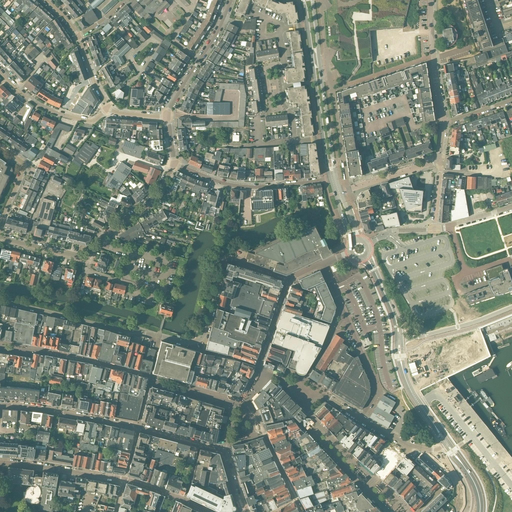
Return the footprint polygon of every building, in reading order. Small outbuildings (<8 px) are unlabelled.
[(29,0),(23,0),(22,1),(24,3),(20,7),(21,8),(29,0)] [(34,0),(29,0),(21,8),(25,12),(35,1),(34,0)] [(65,7),(68,11),(80,1),(79,0),(76,0),(74,3),(72,1),(67,6),(66,6),(65,7)] [(117,2),(115,0),(111,0),(101,10),(104,14),(117,2)] [(166,8),(170,5),(169,5),(164,0),(136,0),(130,6),(146,22),(148,20),(148,21),(151,18),(151,17),(150,16),(155,11),(159,15),(159,14),(159,15),(163,12),(162,11),(166,8)] [(298,23),(296,8),(295,8),(294,1),(286,2),(286,3),(284,4),(274,0),(239,0),(235,12),(236,12),(235,16),(241,18),(242,15),(244,16),(250,1),(258,4),(258,5),(280,14),(286,13),(288,24),(298,23)] [(329,0),(329,2),(332,6),(326,10),(329,48),(330,48),(336,50),(331,61),(339,73),(350,75),(351,73),(353,75),(353,76),(354,77),(371,69),(370,62),(373,62),(370,31),(403,28),(403,27),(412,29),(418,1),(418,0),(329,0)] [(462,0),(471,24),(470,24),(472,28),(471,29),(473,34),(473,33),(473,34),(474,37),(476,42),(478,47),(480,53),(474,56),(475,58),(476,63),(507,52),(508,52),(505,45),(503,38),(492,42),(490,37),(489,38),(487,33),(486,30),(476,0),(462,0)] [(21,16),(23,18),(29,11),(30,13),(33,10),(33,11),(39,4),(35,1),(25,12),(21,16)] [(80,1),(68,11),(71,15),(83,4),(80,1)] [(75,19),(82,12),(79,9),(83,5),(83,4),(71,15),(75,19)] [(208,9),(216,12),(218,7),(210,4),(208,9)] [(32,13),(31,14),(35,17),(37,15),(43,8),(40,5),(32,13)] [(81,16),(82,18),(77,21),(80,26),(96,16),(91,10),(93,8),(90,5),(88,6),(91,10),(81,16)] [(126,5),(122,8),(129,15),(131,14),(130,13),(131,12),(132,13),(132,12),(132,11),(126,5)] [(43,8),(37,15),(35,17),(35,16),(36,17),(33,21),(35,23),(47,11),(43,8)] [(128,21),(131,18),(129,15),(122,8),(119,11),(126,18),(128,21)] [(508,18),(508,17),(510,16),(508,8),(502,10),(505,19),(508,18)] [(206,14),(214,18),(216,12),(208,9),(206,14)] [(50,14),(47,11),(35,23),(34,24),(37,26),(39,24),(38,23),(42,19),(44,20),(50,14)] [(127,23),(129,22),(128,21),(126,18),(119,11),(116,15),(122,22),(125,25),(126,25),(127,26),(128,25),(127,23)] [(54,17),(50,14),(44,20),(38,27),(40,28),(43,26),(44,27),(48,24),(54,17)] [(204,19),(212,23),(214,18),(206,14),(204,19)] [(119,25),(122,28),(125,25),(122,22),(116,15),(112,18),(119,24),(119,25)] [(98,20),(96,16),(80,26),(82,30),(98,20)] [(49,24),(47,27),(50,29),(52,27),(59,22),(56,18),(49,23),(49,24)] [(112,18),(109,21),(115,27),(119,24),(112,18)] [(244,20),(241,30),(250,30),(255,30),(256,18),(244,20)] [(202,23),(209,28),(212,23),(204,19),(202,23)] [(50,32),(52,34),(54,31),(62,26),(59,22),(52,27),(53,29),(50,32)] [(112,27),(108,23),(102,29),(105,33),(112,27)] [(202,23),(198,28),(206,33),(209,28),(202,23)] [(226,29),(235,33),(238,27),(229,23),(226,29)] [(446,28),(443,29),(445,42),(446,46),(446,47),(449,46),(451,46),(453,44),(455,42),(457,40),(457,39),(457,36),(457,34),(457,32),(456,30),(455,28),(454,27),(452,26),(450,25),(448,24),(445,24),(446,24),(446,28)] [(148,33),(152,30),(152,29),(146,25),(142,28),(143,28),(148,33)] [(53,35),(54,37),(57,35),(64,30),(62,26),(54,31),(55,33),(53,35)] [(206,33),(198,28),(195,32),(203,37),(206,33)] [(59,39),(59,38),(67,34),(64,30),(57,35),(58,37),(55,39),(56,41),(57,40),(59,39)] [(231,38),(232,39),(235,40),(237,36),(234,34),(226,30),(223,35),(231,38)] [(290,39),(291,44),(294,67),(285,68),(285,70),(282,70),(284,82),(286,82),(287,83),(305,81),(304,74),(305,74),(299,30),(286,32),(287,36),(288,36),(288,39),(290,39)] [(142,31),(140,34),(145,40),(148,37),(142,31)] [(125,32),(122,35),(126,41),(130,38),(125,32)] [(195,32),(194,35),(192,37),(199,42),(203,37),(195,32)] [(56,41),(59,45),(60,45),(61,43),(69,38),(67,34),(59,38),(59,39),(57,40),(56,41)] [(230,43),(233,44),(235,40),(232,39),(231,38),(223,35),(221,39),(229,42),(230,43)] [(199,42),(192,37),(189,42),(196,47),(199,42)] [(61,44),(63,48),(65,47),(66,49),(73,45),(71,42),(72,42),(69,38),(61,43),(60,45),(61,44)] [(0,46),(0,52),(5,48),(3,46),(8,41),(7,40),(0,46)] [(186,47),(193,52),(196,47),(189,42),(186,47)] [(227,47),(219,42),(216,46),(225,51),(228,52),(231,48),(227,47)] [(9,44),(5,48),(0,52),(0,59),(6,53),(6,52),(5,53),(4,52),(8,48),(9,49),(12,46),(11,45),(9,44)] [(156,52),(163,57),(167,51),(159,46),(156,52)] [(214,50),(222,55),(227,58),(230,53),(228,52),(225,51),(216,46),(214,50)] [(14,49),(13,47),(10,50),(6,53),(0,59),(0,60),(2,63),(9,56),(8,57),(7,56),(14,49)] [(73,49),(70,53),(72,59),(79,57),(76,48),(73,49)] [(11,60),(10,59),(12,57),(17,52),(15,50),(11,55),(9,56),(2,63),(5,67),(12,61),(11,61),(12,60),(12,59),(11,60)] [(183,53),(179,50),(175,55),(186,63),(189,58),(183,53)] [(211,55),(221,61),(221,62),(224,58),(221,56),(213,51),(211,55)] [(58,64),(60,62),(52,52),(50,54),(50,55),(50,54),(58,64)] [(211,55),(208,59),(216,64),(219,65),(221,62),(221,61),(211,55)] [(79,57),(72,59),(74,64),(72,64),(72,63),(69,64),(69,67),(74,65),(81,62),(79,57)] [(97,67),(104,62),(102,58),(103,58),(103,57),(94,60),(97,67)] [(173,60),(174,60),(172,63),(181,69),(185,64),(175,58),(173,60)] [(53,59),(48,63),(53,69),(58,65),(53,59)] [(215,65),(207,60),(205,64),(212,69),(213,70),(217,71),(217,70),(214,68),(214,67),(215,65)] [(9,72),(16,65),(19,62),(18,61),(16,63),(15,64),(14,62),(13,61),(6,68),(9,72)] [(102,72),(103,74),(113,68),(118,65),(119,65),(117,61),(112,64),(110,62),(106,64),(107,65),(101,69),(101,70),(100,70),(102,72)] [(71,70),(71,72),(83,68),(81,62),(74,65),(76,69),(74,70),(74,69),(71,70)] [(181,69),(172,63),(170,66),(169,66),(168,68),(178,74),(181,69)] [(213,70),(212,69),(205,64),(202,68),(211,74),(214,75),(214,74),(212,72),(211,72),(212,69),(213,70),(217,71),(217,70),(217,71),(213,70)] [(418,66),(409,69),(412,76),(418,74),(417,72),(422,70),(421,65),(421,64),(418,65),(418,66)] [(9,72),(13,75),(21,68),(19,66),(18,67),(16,65),(9,72)] [(13,75),(16,79),(27,68),(25,65),(21,70),(20,69),(21,69),(21,68),(13,75)] [(240,71),(240,72),(244,73),(243,69),(231,65),(230,68),(240,71)] [(28,67),(27,68),(16,79),(20,82),(21,82),(22,83),(26,79),(25,78),(32,71),(28,67)] [(77,72),(78,76),(85,73),(83,68),(71,72),(72,74),(75,73),(75,72),(77,72)] [(105,78),(112,75),(111,72),(114,70),(113,68),(103,74),(104,75),(104,76),(105,78)] [(212,75),(214,75),(214,74),(214,75),(211,74),(202,68),(199,72),(208,78),(210,78),(210,77),(212,75)] [(409,69),(405,70),(409,82),(413,80),(412,76),(409,69)] [(405,70),(400,72),(404,84),(409,82),(405,70)] [(174,82),(177,76),(167,71),(166,73),(168,74),(166,77),(174,82)] [(455,72),(445,74),(446,79),(465,75),(464,74),(460,75),(460,73),(458,74),(457,71),(455,72)] [(105,78),(107,81),(108,83),(120,76),(122,75),(121,73),(118,75),(117,72),(112,75),(105,78)] [(208,78),(199,72),(196,77),(204,82),(207,82),(213,82),(213,78),(208,78)] [(400,72),(396,73),(400,85),(404,84),(400,72)] [(80,82),(88,79),(85,73),(78,76),(80,81),(78,81),(78,80),(75,81),(76,83),(80,82)] [(392,74),(391,75),(395,87),(400,85),(396,73),(395,73),(392,74)] [(120,76),(108,83),(109,84),(108,85),(110,87),(111,87),(114,85),(115,87),(121,83),(119,79),(124,77),(123,75),(122,75),(120,76)] [(391,75),(386,76),(390,88),(395,87),(391,75)] [(423,77),(420,78),(421,81),(423,81),(425,87),(425,88),(430,87),(430,84),(429,84),(428,75),(423,76),(423,77)] [(465,75),(446,79),(447,85),(457,83),(456,81),(461,80),(460,77),(465,76),(465,75)] [(475,75),(471,76),(473,81),(476,90),(475,91),(477,96),(481,105),(486,103),(483,96),(478,84),(477,80),(475,75)] [(386,76),(382,78),(386,90),(390,88),(386,76)] [(24,86),(27,88),(35,80),(31,77),(24,86)] [(162,77),(161,79),(165,82),(163,84),(170,89),(173,83),(162,77)] [(196,78),(193,82),(201,87),(202,87),(203,85),(202,85),(203,83),(196,78)] [(382,78),(377,79),(381,91),(386,90),(382,78)] [(377,79),(373,81),(377,93),(381,91),(377,79)] [(500,79),(497,80),(504,96),(508,94),(504,82),(502,83),(500,79)] [(31,91),(38,82),(35,80),(27,88),(31,91)] [(496,88),(495,88),(499,98),(504,96),(497,80),(495,81),(498,87),(496,88)] [(369,82),(368,82),(372,94),(377,93),(373,81),(369,82)] [(31,91),(35,94),(42,85),(38,82),(31,91)] [(201,87),(193,82),(190,86),(198,90),(200,88),(201,88),(201,87)] [(368,82),(364,84),(368,96),(372,94),(368,82)] [(491,82),(488,83),(495,100),(499,98),(495,88),(492,89),(492,88),(493,88),(491,82)] [(480,83),(478,84),(483,96),(486,103),(490,102),(486,92),(484,93),(481,85),(480,83)] [(485,89),(486,92),(490,102),(495,100),(488,83),(486,84),(487,88),(485,89)] [(41,89),(36,96),(42,99),(48,89),(46,87),(47,86),(44,84),(41,89)] [(148,84),(145,88),(149,91),(152,93),(154,89),(155,89),(155,88),(151,86),(148,84)] [(158,86),(156,89),(166,95),(167,94),(168,93),(168,92),(169,90),(159,84),(158,86)] [(364,84),(359,86),(363,97),(368,96),(364,84)] [(314,136),(313,128),(309,98),(308,92),(306,92),(305,85),(287,88),(287,89),(285,89),(287,101),(289,101),(289,102),(292,102),(293,108),(298,107),(298,109),(300,108),(303,130),(301,130),(301,133),(300,133),(301,137),(314,136)] [(78,96),(78,97),(94,108),(98,101),(97,101),(98,99),(90,86),(88,87),(81,98),(78,96)] [(188,91),(196,95),(196,96),(198,97),(200,92),(198,90),(190,86),(190,87),(188,91)] [(359,86),(354,87),(358,99),(363,97),(359,86)] [(345,90),(342,91),(343,97),(344,97),(356,92),(358,99),(354,87),(345,90)] [(4,104),(8,100),(6,97),(10,93),(6,89),(0,94),(0,97),(1,98),(3,100),(1,102),(4,104)] [(42,99),(47,102),(51,95),(53,92),(48,89),(42,99)] [(117,98),(122,99),(123,92),(119,89),(113,92),(116,96),(116,97),(117,98)] [(142,100),(143,90),(131,89),(130,99),(130,105),(141,106),(142,100)] [(461,89),(448,91),(449,97),(464,94),(464,93),(463,91),(462,91),(461,89)] [(151,95),(151,97),(150,105),(151,105),(151,106),(153,106),(153,105),(154,105),(154,106),(156,105),(158,106),(160,104),(162,102),(163,102),(162,101),(165,96),(156,91),(154,94),(156,95),(155,98),(154,97),(155,96),(154,95),(151,95)] [(196,95),(188,91),(186,96),(194,99),(196,96),(196,95)] [(53,105),(58,93),(56,92),(55,96),(56,96),(55,98),(51,95),(47,102),(48,103),(53,105)] [(59,98),(61,94),(58,93),(53,105),(59,108),(62,101),(58,99),(58,97),(59,98)] [(464,95),(450,98),(451,104),(459,102),(461,102),(460,99),(465,98),(464,95)] [(194,99),(186,96),(184,100),(193,105),(194,105),(196,101),(194,100),(194,99)] [(21,103),(14,97),(4,107),(9,112),(9,113),(10,114),(11,113),(21,103)] [(92,110),(94,108),(78,97),(75,101),(78,102),(71,112),(88,116),(90,113),(92,110)] [(193,105),(184,100),(182,105),(190,109),(191,106),(192,106),(193,105)] [(219,103),(220,102),(214,101),(214,103),(206,103),(206,115),(210,115),(210,109),(213,109),(217,109),(220,109),(220,103),(219,103)] [(190,110),(191,109),(190,109),(182,105),(180,110),(188,114),(190,110)] [(463,107),(452,110),(453,115),(462,112),(462,113),(466,112),(465,107),(464,107),(464,106),(463,106),(463,107)] [(30,119),(32,120),(33,120),(37,122),(40,115),(34,112),(30,119)] [(503,112),(499,113),(501,121),(504,121),(506,126),(508,126),(503,112)] [(494,115),(489,116),(492,125),(495,124),(497,130),(499,129),(494,115)] [(16,126),(20,121),(15,116),(11,121),(16,126)] [(489,116),(484,118),(489,130),(489,132),(492,131),(491,129),(493,129),(492,125),(489,116)] [(38,128),(39,125),(45,128),(47,125),(49,120),(43,117),(41,120),(40,119),(36,127),(38,128)] [(178,118),(178,127),(191,127),(205,126),(205,121),(191,121),(191,117),(178,118)] [(403,118),(396,121),(398,127),(405,124),(403,118)] [(484,118),(480,119),(482,127),(485,126),(486,131),(489,130),(484,118)] [(55,123),(49,120),(47,125),(53,128),(55,123)] [(395,121),(388,123),(390,130),(397,128),(395,121)] [(475,121),(470,123),(473,130),(475,130),(477,135),(479,134),(475,121)] [(156,123),(149,122),(148,131),(149,130),(156,130),(156,123)] [(6,132),(10,126),(8,125),(7,126),(5,130),(3,128),(0,132),(0,136),(2,138),(6,132)] [(453,128),(453,129),(452,129),(452,132),(461,133),(467,134),(464,125),(460,126),(460,125),(458,126),(459,127),(457,127),(453,128)] [(7,141),(11,134),(9,133),(12,129),(12,128),(10,126),(6,132),(2,138),(7,141)] [(147,133),(147,136),(150,136),(151,136),(151,135),(153,135),(161,134),(161,129),(160,126),(157,127),(157,129),(156,130),(149,130),(149,132),(153,132),(153,133),(150,133),(147,133)] [(184,128),(177,129),(177,135),(190,133),(195,132),(195,130),(205,130),(214,130),(214,127),(211,127),(208,127),(205,127),(205,126),(191,127),(191,130),(189,130),(185,131),(184,128)] [(388,127),(379,130),(380,133),(382,138),(391,135),(388,127)] [(83,135),(86,136),(88,131),(79,129),(78,130),(75,129),(74,135),(83,137),(83,135)] [(417,130),(410,132),(411,136),(415,134),(417,141),(420,140),(417,130)] [(19,133),(17,132),(16,132),(14,136),(12,135),(8,141),(12,144),(19,133)] [(452,132),(451,139),(466,141),(466,138),(460,138),(461,133),(452,132)] [(21,134),(19,133),(12,144),(15,147),(20,140),(18,139),(21,135),(21,134)] [(15,147),(20,149),(30,135),(27,133),(24,138),(22,141),(20,140),(15,147)] [(36,139),(30,135),(20,149),(24,152),(28,146),(26,144),(29,141),(30,139),(32,140),(31,142),(33,144),(36,139)] [(107,143),(115,145),(117,140),(109,137),(107,143)] [(144,147),(124,140),(121,148),(124,154),(140,159),(144,147)] [(427,143),(421,145),(424,154),(433,151),(429,140),(426,141),(427,143)] [(90,146),(85,143),(79,151),(90,159),(96,150),(98,147),(92,144),(90,146)] [(311,176),(319,175),(315,143),(308,144),(309,165),(311,176)] [(483,147),(484,152),(496,148),(495,143),(483,147)] [(65,152),(74,156),(77,148),(68,144),(65,152)] [(302,144),(300,144),(300,165),(302,165),(303,165),(304,177),(304,178),(310,177),(309,167),(308,156),(307,144),(302,144)] [(421,145),(413,147),(416,157),(424,154),(421,145)] [(273,147),(274,158),(274,162),(274,169),(274,170),(274,180),(278,180),(282,180),(283,180),(283,170),(282,170),(281,168),(281,165),(280,166),(280,165),(282,165),(282,161),(278,161),(278,155),(281,155),(281,146),(273,147)] [(359,152),(359,150),(358,146),(346,147),(346,151),(347,158),(348,162),(350,176),(362,174),(359,155),(360,155),(359,152)] [(464,150),(464,149),(460,148),(460,147),(459,147),(455,147),(451,146),(449,155),(459,154),(465,152),(465,150),(464,150)] [(34,157),(39,153),(34,147),(29,152),(34,157)] [(55,158),(58,159),(66,163),(68,158),(56,152),(50,149),(45,147),(43,150),(36,157),(52,165),(55,160),(54,159),(55,158)] [(265,148),(265,161),(265,162),(270,162),(270,166),(270,167),(271,168),(271,170),(274,170),(274,169),(274,162),(274,158),(273,147),(265,148)] [(408,149),(405,150),(408,159),(416,157),(413,147),(411,148),(411,147),(408,148),(408,149)] [(234,149),(233,154),(235,154),(234,158),(238,159),(239,155),(239,152),(242,148),(239,148),(234,149)] [(246,154),(246,158),(251,158),(251,160),(254,160),(255,148),(252,148),(247,148),(246,154)] [(265,161),(265,148),(255,148),(254,160),(254,161),(265,161)] [(400,152),(397,153),(399,158),(400,162),(408,159),(405,150),(404,148),(399,149),(400,152)] [(75,157),(86,164),(90,159),(79,151),(75,157)] [(213,154),(206,152),(201,169),(211,172),(215,159),(219,161),(220,159),(219,159),(221,153),(217,151),(214,157),(213,156),(213,154)] [(163,157),(148,152),(145,161),(160,166),(163,157)] [(387,152),(380,155),(381,156),(380,156),(384,167),(391,165),(390,161),(388,156),(388,155),(387,152)] [(188,163),(193,165),(199,154),(197,153),(195,156),(196,156),(196,157),(191,155),(188,163)] [(199,168),(202,160),(198,159),(199,157),(200,158),(201,155),(199,154),(193,165),(199,168)] [(380,156),(374,158),(378,170),(384,167),(380,156)] [(219,164),(217,174),(222,175),(227,157),(225,157),(225,159),(223,158),(222,165),(219,164)] [(374,158),(365,161),(367,167),(369,166),(371,172),(378,170),(374,158)] [(450,158),(447,158),(447,169),(460,170),(460,163),(459,163),(459,158),(453,158),(450,158)] [(0,197),(0,198),(2,195),(0,194),(2,191),(3,192),(5,189),(3,188),(5,185),(6,186),(7,183),(6,182),(7,179),(9,179),(13,171),(12,167),(5,163),(4,163),(1,162),(2,161),(0,159),(0,197)] [(38,167),(37,168),(41,170),(41,169),(47,172),(48,168),(52,170),(54,167),(51,166),(40,161),(38,167)] [(116,169),(117,170),(112,176),(122,183),(126,177),(127,177),(121,173),(126,165),(121,162),(116,169)] [(148,170),(149,171),(146,178),(144,177),(143,180),(145,181),(152,184),(153,180),(155,181),(159,171),(150,167),(150,168),(149,167),(149,166),(134,162),(131,168),(147,173),(148,170)] [(127,177),(131,169),(126,165),(121,173),(127,177)] [(231,170),(229,177),(236,178),(238,167),(234,166),(233,170),(231,170)] [(236,178),(236,179),(244,180),(245,170),(245,168),(238,167),(236,178)] [(37,168),(35,173),(47,179),(48,178),(43,176),(43,174),(44,172),(41,170),(37,168)] [(264,168),(254,169),(255,180),(264,180),(264,171),(264,170),(264,168)] [(254,171),(245,170),(244,180),(245,180),(253,180),(254,171)] [(183,174),(177,171),(171,182),(170,182),(166,189),(170,191),(173,184),(173,186),(177,187),(178,184),(183,174)] [(35,173),(33,177),(41,181),(46,183),(47,179),(35,173)] [(184,189),(185,186),(189,177),(183,174),(178,184),(179,182),(183,184),(182,185),(184,186),(183,189),(184,189)] [(444,174),(443,179),(452,180),(451,188),(456,189),(457,189),(465,189),(466,177),(444,174)] [(53,176),(51,182),(60,185),(62,180),(53,176)] [(106,186),(112,189),(113,187),(117,190),(122,183),(112,176),(108,183),(106,186)] [(189,177),(185,186),(184,189),(185,190),(186,187),(187,188),(188,187),(192,188),(196,180),(190,177),(189,177)] [(409,177),(388,184),(391,193),(401,194),(407,211),(421,213),(423,191),(413,190),(409,177)] [(468,177),(467,189),(484,189),(492,188),(492,186),(492,179),(492,178),(487,178),(487,177),(480,177),(468,177)] [(32,178),(30,183),(43,188),(45,183),(42,182),(40,185),(39,184),(40,181),(32,178)] [(443,179),(442,187),(451,188),(452,180),(443,179)] [(192,188),(191,191),(195,192),(198,193),(199,192),(202,182),(200,181),(196,180),(192,188)] [(202,182),(199,192),(200,192),(201,192),(202,192),(206,193),(209,184),(202,182)] [(390,198),(393,207),(395,206),(394,200),(392,195),(391,193),(388,184),(388,182),(381,184),(381,185),(380,187),(380,189),(383,189),(385,197),(389,196),(390,197),(390,198)] [(30,183),(28,187),(41,193),(43,189),(42,189),(43,188),(30,183)] [(150,190),(143,185),(141,183),(138,187),(139,188),(139,189),(146,195),(148,193),(147,192),(150,190)] [(144,198),(146,195),(139,189),(139,188),(138,187),(137,186),(133,189),(141,199),(143,197),(144,198)] [(359,199),(357,199),(359,211),(372,207),(375,206),(375,204),(374,204),(372,198),(374,197),(370,188),(361,192),(362,194),(361,194),(360,194),(360,195),(359,195),(359,196),(359,197),(359,198),(360,198),(359,199)] [(28,189),(26,194),(37,199),(39,196),(36,195),(36,196),(35,195),(36,193),(28,189)] [(133,189),(131,190),(134,193),(132,196),(136,203),(136,202),(137,203),(139,202),(139,201),(141,199),(133,189)] [(231,189),(230,198),(236,199),(236,203),(239,203),(240,199),(241,190),(231,189)] [(255,198),(250,198),(251,209),(273,208),(272,189),(255,190),(254,196),(255,196),(255,198)] [(442,193),(441,199),(451,200),(452,197),(455,197),(457,189),(456,189),(455,193),(452,192),(452,194),(442,193)] [(453,210),(450,211),(451,216),(452,221),(469,216),(465,195),(465,189),(457,189),(455,197),(454,201),(453,206),(454,206),(453,210)] [(214,214),(218,215),(219,209),(221,201),(223,193),(221,193),(220,192),(220,191),(217,191),(214,191),(210,190),(206,202),(203,201),(199,213),(214,217),(214,214)] [(111,197),(109,200),(109,201),(112,202),(119,205),(120,203),(122,204),(129,207),(129,206),(130,206),(132,205),(131,203),(130,203),(131,202),(126,200),(127,197),(122,195),(119,193),(116,199),(111,197)] [(26,194),(24,199),(32,202),(33,200),(34,200),(34,201),(36,202),(37,199),(26,194)] [(441,199),(440,204),(451,205),(451,201),(454,201),(455,197),(452,197),(451,200),(441,199)] [(33,225),(30,234),(33,235),(41,237),(41,235),(46,236),(49,226),(56,202),(43,198),(38,218),(41,218),(40,221),(37,221),(37,223),(33,222),(33,225)] [(24,199),(22,203),(30,207),(32,202),(24,199)] [(108,203),(101,200),(100,202),(115,209),(118,205),(119,205),(112,202),(109,201),(108,204),(107,204),(108,203)] [(440,204),(440,210),(449,211),(450,211),(451,205),(453,206),(454,201),(451,201),(451,205),(440,204)] [(106,206),(107,207),(105,210),(113,214),(115,209),(100,202),(99,205),(105,208),(106,206)] [(28,212),(32,214),(34,209),(32,208),(30,207),(22,203),(21,203),(19,208),(28,212)] [(301,206),(297,207),(297,204),(290,205),(291,208),(291,212),(295,212),(296,211),(296,210),(302,210),(301,206)] [(440,210),(439,216),(449,217),(449,216),(451,216),(450,211),(453,210),(454,206),(453,206),(451,205),(450,211),(449,211),(440,210)] [(372,207),(359,211),(361,216),(372,213),(374,213),(372,207)] [(99,214),(100,214),(109,218),(109,216),(112,217),(113,214),(105,210),(103,209),(101,212),(100,212),(99,214)] [(165,215),(162,210),(158,212),(163,222),(165,221),(165,220),(167,218),(170,216),(172,214),(169,212),(165,215)] [(158,212),(153,215),(159,225),(161,223),(160,222),(163,221),(163,222),(158,212)] [(397,212),(381,215),(386,227),(400,225),(400,224),(397,212)] [(372,213),(361,216),(362,222),(371,219),(370,216),(373,215),(372,213)] [(105,221),(107,222),(109,218),(100,214),(97,220),(104,223),(105,221)] [(159,225),(153,215),(149,217),(155,227),(157,226),(156,225),(158,224),(159,225)] [(149,217),(145,220),(150,230),(152,228),(152,227),(154,226),(155,227),(149,217)] [(3,228),(9,229),(12,218),(10,218),(10,219),(7,218),(3,228)] [(9,229),(15,231),(17,221),(14,220),(14,219),(12,218),(9,229)] [(97,228),(98,227),(100,228),(101,227),(101,228),(102,227),(103,226),(103,225),(102,224),(103,224),(94,219),(92,224),(95,225),(94,227),(97,228)] [(15,231),(20,232),(23,221),(20,220),(20,221),(17,221),(15,231)] [(146,232),(150,230),(145,220),(140,222),(146,232)] [(25,233),(28,223),(25,222),(25,221),(23,221),(20,232),(25,233)] [(377,224),(364,227),(365,233),(366,233),(367,232),(368,232),(369,232),(370,232),(371,231),(372,231),(374,230),(376,230),(377,232),(379,231),(384,230),(384,228),(384,227),(383,225),(382,222),(377,224)] [(49,226),(46,236),(51,237),(55,223),(53,223),(52,227),(49,226)] [(55,223),(51,237),(56,239),(60,225),(60,224),(55,223)] [(144,233),(145,233),(139,223),(135,226),(140,235),(141,237),(143,235),(142,233),(143,232),(144,233)] [(70,227),(66,241),(71,242),(74,230),(75,225),(70,224),(69,227),(70,227)] [(247,262),(286,275),(321,257),(322,259),(332,254),(329,249),(328,250),(326,244),(323,238),(322,238),(316,225),(311,228),(309,224),(306,226),(305,224),(252,251),(249,252),(247,252),(245,258),(248,259),(247,262)] [(60,225),(56,239),(61,240),(66,241),(70,227),(69,227),(64,226),(62,225),(61,225),(60,225)] [(140,235),(135,226),(130,228),(138,241),(140,239),(137,236),(139,235),(140,236),(140,235)] [(135,242),(138,241),(130,228),(126,231),(132,240),(135,242)] [(127,240),(128,241),(130,240),(131,241),(131,240),(132,241),(132,240),(126,231),(119,235),(122,239),(126,241),(127,240)] [(79,233),(76,243),(81,245),(84,234),(81,233),(81,234),(79,233)] [(84,234),(81,245),(86,246),(92,236),(84,234)] [(0,254),(0,258),(9,260),(11,251),(10,250),(10,249),(8,249),(7,250),(1,248),(0,254)] [(6,270),(10,271),(13,261),(18,262),(20,253),(11,251),(9,260),(6,270)] [(100,255),(98,262),(106,265),(108,260),(105,258),(106,257),(107,255),(101,253),(100,255)] [(16,274),(19,274),(21,266),(22,262),(26,263),(27,263),(29,256),(21,254),(19,261),(18,265),(16,274)] [(25,267),(27,267),(28,264),(31,265),(32,265),(34,257),(29,256),(27,263),(26,263),(25,267)] [(34,269),(37,270),(40,259),(34,257),(32,265),(31,265),(30,268),(30,269),(34,270),(34,269)] [(43,260),(41,270),(46,271),(45,274),(50,275),(49,279),(52,280),(53,276),(60,278),(62,268),(59,267),(59,266),(57,265),(56,266),(55,266),(55,267),(52,266),(53,262),(45,260),(43,260)] [(107,269),(108,267),(106,265),(98,262),(95,268),(103,272),(105,268),(107,269)] [(224,274),(223,277),(224,278),(229,279),(235,281),(237,275),(254,281),(254,280),(265,283),(264,285),(265,286),(269,287),(280,290),(280,291),(283,281),(280,280),(273,278),(239,267),(236,266),(235,266),(227,263),(227,265),(225,272),(224,274)] [(469,305),(511,290),(511,278),(511,279),(509,273),(505,274),(502,264),(485,270),(491,285),(465,294),(469,305)] [(72,281),(75,270),(71,269),(71,270),(66,268),(64,276),(62,275),(61,278),(63,279),(68,280),(67,283),(71,284),(72,281)] [(324,281),(319,270),(298,280),(302,288),(306,289),(318,293),(316,298),(319,299),(313,317),(330,323),(336,307),(325,282),(324,282),(324,281)] [(32,274),(29,284),(35,286),(37,276),(37,275),(32,274)] [(87,277),(85,284),(84,287),(91,288),(93,278),(87,277)] [(222,289),(220,294),(233,299),(231,305),(271,319),(276,302),(276,301),(262,296),(265,286),(264,285),(260,284),(253,282),(252,287),(240,283),(235,281),(229,279),(224,278),(223,283),(221,288),(222,289)] [(93,289),(99,290),(102,280),(95,279),(93,289)] [(104,290),(106,291),(107,289),(108,290),(107,293),(106,293),(105,297),(110,298),(111,294),(110,294),(113,284),(111,283),(111,282),(107,281),(106,284),(105,287),(104,290)] [(126,286),(120,285),(117,296),(119,297),(120,293),(124,294),(126,286)] [(265,286),(262,296),(276,301),(278,296),(268,292),(269,287),(265,286)] [(269,287),(268,292),(278,296),(280,290),(269,287)] [(291,287),(289,291),(301,295),(303,291),(292,287),(291,287)] [(308,297),(304,296),(301,295),(289,291),(289,292),(287,298),(306,305),(308,298),(308,297)] [(218,305),(230,309),(231,305),(233,299),(220,294),(218,305)] [(285,303),(307,311),(307,310),(310,311),(310,310),(311,307),(306,305),(287,298),(285,303)] [(308,318),(309,318),(311,318),(313,312),(310,311),(307,310),(307,311),(285,303),(283,310),(303,317),(308,318)] [(159,313),(165,314),(167,306),(162,304),(161,305),(160,308),(160,309),(159,313)] [(233,314),(251,320),(268,326),(271,319),(231,305),(230,309),(234,310),(233,314)] [(17,309),(6,306),(4,317),(3,321),(0,335),(0,339),(12,342),(17,309)] [(29,324),(22,323),(22,322),(24,310),(17,309),(12,342),(12,341),(25,344),(28,326),(29,324)] [(264,338),(266,332),(249,326),(251,320),(233,314),(217,309),(212,326),(228,332),(226,337),(238,341),(239,341),(243,342),(246,343),(260,348),(262,342),(264,338)] [(29,324),(32,312),(24,310),(22,322),(22,323),(29,324)] [(273,338),(271,343),(291,350),(293,351),(291,357),(290,357),(287,367),(294,370),(295,370),(295,371),(296,372),(296,373),(297,373),(298,374),(300,374),(301,375),(302,375),(303,375),(304,374),(305,373),(308,368),(320,348),(329,324),(311,318),(309,318),(308,318),(303,317),(283,310),(279,320),(276,327),(278,328),(277,331),(275,330),(273,338)] [(25,344),(31,345),(35,326),(35,325),(37,325),(39,314),(37,313),(32,312),(29,324),(28,326),(25,344)] [(41,324),(43,315),(39,314),(37,325),(35,325),(35,326),(31,345),(36,346),(39,334),(40,330),(41,324)] [(39,334),(36,346),(41,347),(42,341),(43,335),(44,330),(45,323),(47,316),(43,315),(42,319),(41,324),(40,327),(40,330),(39,334)] [(42,341),(41,347),(53,349),(56,332),(57,329),(58,330),(59,326),(54,325),(55,322),(55,318),(47,316),(45,323),(44,330),(43,335),(42,341)] [(55,322),(54,325),(59,326),(62,327),(64,320),(55,318),(55,322)] [(266,332),(268,326),(251,320),(249,326),(266,332)] [(75,323),(69,321),(67,328),(73,329),(74,329),(76,323),(75,323)] [(77,354),(81,355),(88,326),(76,323),(74,329),(73,329),(68,352),(77,354)] [(62,328),(62,327),(59,326),(58,330),(57,329),(53,349),(58,350),(62,329),(62,328)] [(81,355),(85,356),(93,327),(92,327),(91,327),(88,326),(81,355)] [(241,349),(241,348),(258,353),(260,348),(246,343),(243,342),(239,341),(238,341),(226,337),(228,332),(212,326),(208,340),(229,346),(230,347),(235,348),(236,346),(239,347),(238,348),(241,349)] [(90,357),(97,328),(93,327),(85,356),(86,356),(90,357)] [(62,329),(58,350),(68,352),(73,329),(67,328),(67,330),(62,329)] [(90,357),(96,359),(102,339),(105,330),(98,329),(98,328),(97,328),(90,357)] [(105,330),(102,339),(107,340),(108,340),(116,342),(118,334),(110,331),(105,330)] [(455,340),(445,343),(454,366),(485,354),(482,346),(475,336),(474,336),(472,333),(464,336),(463,334),(454,338),(455,340)] [(124,335),(118,334),(116,342),(115,345),(121,346),(124,335)] [(344,339),(335,334),(315,367),(313,370),(313,369),(308,377),(317,382),(342,343),(344,339)] [(127,348),(130,337),(124,335),(121,346),(127,348)] [(102,340),(96,359),(98,359),(104,361),(110,362),(111,363),(115,345),(116,342),(108,340),(108,342),(106,341),(102,340)] [(227,355),(229,346),(208,340),(206,349),(227,355)] [(131,341),(124,366),(133,368),(140,345),(136,343),(131,341)] [(158,375),(185,382),(190,365),(193,356),(194,356),(195,351),(172,344),(172,345),(170,345),(170,343),(161,341),(152,373),(158,375)] [(271,343),(264,361),(276,365),(277,363),(278,361),(282,363),(281,364),(285,365),(291,350),(271,343)] [(342,343),(317,382),(324,387),(331,392),(338,381),(348,365),(349,365),(353,358),(350,355),(351,354),(348,352),(349,350),(347,346),(342,343)] [(126,353),(127,348),(121,346),(115,345),(111,363),(123,366),(126,353)] [(133,368),(139,370),(146,347),(140,345),(133,368)] [(153,349),(146,347),(139,370),(150,373),(156,350),(153,349)] [(241,348),(241,349),(240,353),(256,358),(258,353),(241,348)] [(238,352),(239,350),(234,349),(232,356),(239,358),(254,363),(256,358),(240,353),(238,352)] [(291,357),(293,351),(291,350),(285,365),(281,364),(282,363),(278,361),(277,363),(286,367),(287,367),(290,357),(291,357)] [(200,352),(195,351),(194,356),(193,356),(190,365),(185,382),(190,383),(191,384),(196,365),(197,364),(200,352)] [(0,373),(1,374),(1,373),(4,373),(6,367),(7,367),(9,354),(0,352),(0,373)] [(29,377),(29,379),(34,380),(34,377),(39,354),(33,353),(32,358),(29,377)] [(17,355),(9,354),(7,367),(6,367),(4,373),(13,374),(17,355)] [(45,355),(39,354),(34,377),(34,380),(40,381),(41,374),(45,355)] [(214,356),(207,354),(205,361),(206,361),(205,367),(206,367),(204,373),(209,374),(211,369),(213,364),(212,364),(215,356),(214,356)] [(24,357),(17,355),(13,374),(20,375),(24,357)] [(52,357),(45,355),(41,374),(46,374),(46,375),(50,375),(51,373),(50,373),(51,365),(52,357)] [(222,357),(221,357),(215,356),(212,364),(213,364),(211,369),(215,370),(217,370),(220,364),(222,357)] [(342,375),(343,375),(332,392),(361,410),(368,397),(370,392),(369,387),(369,383),(357,356),(353,358),(349,365),(348,365),(342,375)] [(32,358),(24,357),(20,375),(29,377),(32,358)] [(60,358),(52,357),(51,365),(58,366),(58,365),(60,358)] [(58,367),(51,365),(50,373),(51,373),(53,374),(54,371),(64,373),(66,359),(61,358),(59,366),(58,365),(58,366),(58,367)] [(65,383),(73,385),(77,361),(69,360),(65,383)] [(74,385),(80,386),(81,382),(85,363),(77,361),(73,385),(74,385)] [(275,368),(276,365),(264,361),(263,365),(273,370),(275,368)] [(487,361),(474,371),(477,374),(490,365),(487,361)] [(277,363),(276,365),(275,368),(283,372),(286,367),(277,363)] [(80,386),(80,388),(88,389),(93,390),(94,388),(96,389),(97,383),(98,384),(102,367),(92,364),(90,374),(87,384),(84,383),(81,382),(80,386)] [(191,384),(195,385),(196,385),(201,366),(201,365),(197,364),(196,365),(191,384)] [(216,390),(216,391),(217,391),(222,374),(224,366),(220,364),(217,370),(214,380),(211,389),(216,390)] [(196,385),(206,388),(210,374),(209,374),(204,373),(206,367),(205,367),(201,366),(196,385)] [(222,374),(217,391),(223,392),(225,385),(227,378),(229,374),(231,371),(230,371),(230,368),(229,367),(224,366),(222,374)] [(248,368),(241,366),(239,372),(236,371),(232,379),(228,394),(232,395),(232,394),(239,396),(240,393),(241,394),(248,378),(249,378),(245,376),(248,368)] [(110,368),(102,367),(98,384),(97,383),(96,389),(95,393),(102,394),(103,391),(107,392),(108,392),(113,393),(113,392),(111,392),(113,383),(106,381),(110,368)] [(249,378),(253,369),(248,367),(248,368),(245,376),(249,378)] [(115,382),(117,383),(116,387),(120,387),(123,372),(111,369),(107,381),(115,382)] [(206,388),(211,389),(214,380),(217,370),(215,370),(211,369),(209,374),(210,374),(206,388)] [(232,369),(231,371),(227,378),(223,392),(228,394),(232,379),(236,371),(237,370),(232,369)] [(123,372),(120,387),(118,398),(126,400),(128,394),(133,395),(138,397),(139,393),(143,377),(133,374),(130,385),(128,394),(123,393),(128,373),(127,373),(123,372)] [(0,373),(0,398),(4,399),(7,400),(7,399),(14,400),(14,399),(24,401),(27,401),(35,402),(37,402),(39,391),(39,390),(30,389),(30,388),(17,387),(7,386),(7,387),(4,386),(5,373),(4,373),(1,373),(1,374),(0,373)] [(133,374),(128,373),(123,393),(128,394),(130,385),(133,374)] [(50,377),(49,383),(62,385),(63,379),(50,377)] [(146,378),(143,377),(139,393),(144,394),(145,390),(147,379),(146,378)] [(263,389),(266,392),(267,393),(268,393),(269,393),(273,396),(274,396),(281,388),(277,385),(276,385),(270,381),(263,389)] [(120,387),(116,387),(117,383),(115,382),(113,392),(113,393),(108,416),(114,417),(116,404),(118,398),(120,387)] [(39,391),(37,402),(38,402),(38,403),(45,404),(46,404),(48,392),(49,392),(49,387),(46,387),(45,392),(39,391)] [(147,400),(152,401),(156,388),(151,387),(150,387),(148,394),(147,400)] [(163,390),(156,388),(152,401),(147,400),(146,403),(151,404),(158,406),(159,406),(163,390)] [(274,398),(273,397),(274,396),(273,396),(269,393),(268,393),(267,393),(266,392),(263,389),(253,400),(258,409),(275,401),(274,398)] [(275,401),(258,409),(264,423),(294,417),(299,421),(301,419),(305,416),(307,414),(282,389),(274,398),(275,401)] [(46,404),(51,405),(53,406),(58,406),(59,401),(59,398),(60,394),(61,391),(56,390),(56,394),(49,392),(48,392),(46,404)] [(163,390),(159,406),(161,407),(162,403),(167,405),(169,405),(170,402),(173,393),(163,390)] [(101,397),(98,414),(103,415),(108,392),(107,392),(106,397),(105,397),(105,398),(103,397),(104,396),(102,395),(101,397)] [(108,392),(103,415),(108,416),(113,393),(108,392)] [(60,407),(71,409),(72,401),(73,398),(73,395),(74,393),(70,393),(70,394),(63,393),(62,399),(60,407)] [(77,399),(76,410),(89,412),(91,402),(91,399),(92,399),(87,398),(87,394),(84,393),(83,397),(78,396),(77,399)] [(173,393),(170,402),(169,405),(172,406),(171,410),(175,411),(180,395),(173,393)] [(126,400),(118,398),(116,404),(114,417),(128,419),(133,395),(128,394),(126,400)] [(138,397),(133,395),(128,419),(137,421),(143,398),(138,397)] [(188,397),(180,395),(175,411),(181,413),(183,413),(188,397)] [(394,416),(389,413),(396,402),(383,395),(370,417),(388,428),(394,416)] [(183,413),(183,415),(185,415),(184,419),(190,421),(191,416),(193,417),(198,400),(188,397),(183,413)] [(202,402),(198,400),(193,417),(191,416),(190,421),(196,423),(202,402)] [(196,423),(196,424),(203,426),(204,426),(205,426),(207,419),(210,411),(212,404),(207,403),(203,402),(202,402),(200,410),(197,419),(197,421),(196,423)] [(330,411),(331,411),(334,407),(327,403),(315,414),(321,420),(330,411)] [(212,404),(210,411),(215,412),(214,413),(222,415),(224,408),(212,404)] [(146,423),(151,424),(156,407),(151,406),(150,409),(149,414),(148,416),(146,423)] [(162,428),(163,428),(168,410),(164,409),(156,407),(151,424),(162,428)] [(337,410),(334,407),(331,411),(330,411),(321,420),(326,426),(330,422),(336,416),(340,412),(337,410)] [(17,410),(2,409),(2,421),(9,421),(16,422),(17,410)] [(168,410),(163,428),(168,430),(173,412),(168,410)] [(20,411),(19,422),(26,423),(26,426),(30,426),(30,424),(31,424),(31,422),(32,412),(20,411)] [(210,411),(207,419),(221,422),(222,415),(214,413),(215,412),(210,411)] [(33,412),(32,412),(31,422),(36,422),(36,421),(40,422),(42,413),(33,412)] [(173,412),(168,430),(174,431),(179,414),(173,412)] [(350,430),(356,423),(340,412),(336,416),(341,421),(340,422),(343,425),(346,428),(347,427),(350,430)] [(37,430),(37,431),(37,435),(36,440),(43,442),(45,430),(42,430),(43,425),(45,425),(47,414),(42,413),(40,422),(40,425),(38,425),(37,429),(38,429),(37,430)] [(51,423),(53,415),(47,414),(45,425),(43,425),(42,430),(45,430),(43,442),(48,442),(50,432),(50,427),(51,427),(51,423)] [(174,431),(175,431),(180,433),(184,419),(185,415),(179,414),(174,431)] [(306,418),(305,416),(301,419),(303,421),(303,422),(303,423),(303,424),(303,425),(304,426),(306,424),(305,424),(305,423),(305,422),(306,421),(306,420),(307,420),(308,420),(309,420),(310,421),(311,419),(310,418),(309,418),(308,418),(306,418)] [(330,422),(326,426),(331,431),(335,427),(340,422),(341,421),(336,416),(330,422)] [(59,418),(57,426),(59,427),(59,428),(66,429),(70,430),(70,431),(73,431),(74,431),(74,430),(76,420),(59,417),(59,418)] [(72,437),(74,438),(75,433),(82,434),(82,436),(81,436),(80,439),(83,440),(83,438),(87,421),(76,419),(76,420),(74,430),(74,431),(74,433),(72,437)] [(184,419),(180,433),(186,435),(190,421),(184,419)] [(219,429),(221,422),(207,419),(205,426),(219,429)] [(266,430),(280,427),(286,426),(296,423),(293,419),(265,425),(266,430)] [(90,422),(87,421),(83,438),(83,440),(80,439),(79,448),(97,452),(98,446),(94,445),(93,445),(88,444),(89,440),(90,440),(93,423),(90,422)] [(186,435),(192,437),(195,429),(196,424),(196,423),(190,421),(186,435)] [(335,427),(331,431),(334,435),(342,427),(343,425),(340,422),(335,427)] [(96,433),(98,423),(93,423),(90,440),(89,440),(88,444),(93,445),(94,445),(95,439),(96,433)] [(301,426),(299,427),(296,423),(286,426),(287,429),(289,431),(289,432),(287,433),(288,436),(293,435),(295,438),(304,433),(302,431),(304,429),(301,426)] [(363,431),(365,429),(356,423),(350,430),(348,432),(347,433),(346,434),(355,441),(359,436),(362,433),(363,431)] [(108,440),(115,442),(116,440),(116,438),(116,437),(118,428),(111,426),(109,436),(109,438),(108,440)] [(219,429),(205,426),(203,426),(201,431),(199,438),(208,441),(208,442),(211,442),(216,443),(219,429)] [(280,427),(266,430),(267,435),(269,439),(284,433),(289,431),(287,429),(282,430),(280,427)] [(342,427),(334,435),(337,438),(344,430),(347,433),(348,432),(346,429),(345,430),(342,427)] [(108,440),(106,447),(111,448),(117,450),(118,446),(120,437),(125,438),(123,448),(130,450),(133,438),(132,438),(133,431),(131,431),(120,428),(118,428),(116,437),(116,438),(116,440),(115,442),(108,440)] [(195,429),(192,437),(199,439),(199,438),(201,431),(195,429)] [(363,431),(359,436),(355,441),(359,444),(370,431),(365,429),(363,431)] [(340,441),(346,434),(347,433),(344,430),(337,438),(340,441)] [(269,439),(271,443),(286,437),(286,438),(288,437),(288,436),(287,433),(289,432),(289,431),(284,433),(269,439)] [(293,435),(288,436),(288,437),(290,440),(289,441),(290,442),(290,444),(294,443),(301,440),(305,438),(309,435),(308,434),(306,431),(304,433),(295,438),(293,435)] [(370,431),(359,444),(364,448),(375,434),(370,431)] [(147,454),(149,448),(144,447),(145,441),(147,434),(140,432),(138,437),(136,445),(135,450),(134,450),(134,451),(147,454)] [(149,448),(152,436),(147,434),(145,441),(144,447),(149,448)] [(345,446),(348,449),(355,441),(346,434),(340,441),(345,446)] [(375,434),(364,448),(368,451),(371,448),(380,437),(377,435),(375,434)] [(313,439),(310,436),(309,435),(305,438),(301,440),(302,442),(299,443),(300,446),(301,445),(309,442),(313,439)] [(152,436),(149,448),(147,454),(152,455),(151,457),(154,458),(160,438),(152,436)] [(263,437),(256,439),(249,441),(243,443),(244,443),(231,445),(232,452),(233,452),(233,455),(232,455),(233,458),(234,460),(233,460),(234,463),(235,463),(235,466),(236,468),(237,471),(236,471),(238,476),(246,474),(246,472),(253,468),(252,463),(259,460),(259,459),(263,458),(271,455),(268,447),(263,437)] [(286,437),(271,443),(273,448),(287,441),(289,441),(290,440),(288,437),(286,438),(286,437)] [(380,437),(371,448),(375,452),(386,441),(386,440),(380,437)] [(177,442),(160,438),(154,458),(158,459),(155,468),(160,470),(160,469),(161,469),(162,468),(163,468),(163,467),(164,467),(165,466),(165,465),(165,464),(165,463),(171,465),(173,456),(177,442)] [(309,442),(301,445),(303,449),(312,445),(315,442),(313,439),(309,442)] [(290,444),(275,451),(279,460),(297,452),(296,448),(293,449),(292,446),(295,445),(296,448),(300,446),(299,443),(302,442),(301,440),(294,443),(290,444)] [(21,448),(21,445),(20,445),(20,444),(18,444),(18,445),(17,445),(17,444),(5,443),(5,441),(3,441),(3,443),(0,442),(0,455),(17,457),(17,456),(20,456),(20,452),(19,451),(20,448),(21,448)] [(273,448),(275,452),(275,451),(290,444),(289,441),(287,441),(273,448)] [(352,453),(360,461),(368,451),(364,448),(359,444),(355,441),(348,449),(352,453)] [(375,452),(371,457),(374,459),(376,461),(375,462),(380,466),(374,473),(375,473),(379,477),(383,480),(396,467),(406,455),(397,447),(386,441),(375,452)] [(177,442),(171,465),(172,465),(173,466),(179,467),(180,463),(185,464),(190,446),(177,442)] [(318,444),(315,442),(312,445),(303,449),(303,451),(305,453),(307,452),(315,447),(318,445),(318,444)] [(20,457),(26,458),(28,446),(28,444),(27,444),(27,446),(21,445),(21,448),(20,448),(19,451),(20,452),(20,456),(20,457)] [(35,446),(28,445),(26,458),(33,459),(35,447),(35,446)] [(40,450),(41,450),(41,446),(35,445),(35,446),(35,447),(33,459),(39,460),(41,452),(39,452),(40,450)] [(72,465),(74,454),(72,454),(73,450),(69,449),(67,455),(61,454),(62,448),(56,446),(46,445),(46,447),(46,449),(46,451),(49,451),(48,461),(61,463),(72,465)] [(303,457),(304,459),(310,456),(318,452),(322,448),(318,445),(317,446),(315,447),(307,452),(308,454),(307,455),(307,454),(304,455),(304,456),(303,457)] [(197,448),(190,446),(185,464),(193,465),(195,457),(196,455),(196,454),(197,448)] [(110,453),(110,454),(116,456),(128,459),(129,453),(117,450),(111,448),(110,453)] [(336,463),(322,448),(318,452),(310,456),(300,461),(299,464),(302,471),(306,469),(309,476),(328,469),(331,467),(336,463)] [(371,448),(368,451),(360,461),(364,464),(371,457),(375,452),(371,448)] [(89,469),(92,453),(92,452),(83,451),(78,450),(75,449),(75,450),(74,454),(72,465),(89,469)] [(203,466),(202,467),(204,467),(208,468),(211,452),(199,449),(200,449),(198,459),(197,459),(197,460),(196,464),(203,466)] [(134,451),(133,457),(150,461),(151,457),(152,455),(147,454),(134,451)] [(285,458),(279,460),(281,464),(282,465),(299,456),(298,455),(300,453),(300,452),(299,451),(297,452),(294,453),(291,455),(285,458)] [(97,460),(96,459),(94,469),(99,471),(102,456),(102,453),(99,452),(97,460)] [(212,452),(211,452),(208,468),(211,469),(210,471),(208,482),(215,483),(218,483),(227,480),(219,453),(212,452)] [(107,461),(105,472),(106,472),(111,473),(113,462),(115,463),(114,465),(118,466),(126,467),(127,465),(126,465),(128,459),(116,456),(110,454),(108,454),(108,459),(107,461)] [(284,469),(300,461),(304,459),(303,457),(302,454),(299,456),(281,465),(284,469)] [(246,474),(238,476),(238,478),(240,482),(251,478),(250,476),(258,472),(256,468),(262,465),(274,460),(271,456),(272,455),(271,455),(263,458),(259,459),(259,460),(252,463),(253,468),(246,472),(246,474)] [(408,473),(416,464),(416,463),(406,455),(396,467),(400,470),(404,474),(405,473),(407,475),(408,473)] [(422,455),(417,461),(421,464),(422,465),(427,459),(426,458),(425,457),(422,455)] [(102,457),(99,471),(100,471),(105,472),(107,461),(108,459),(104,458),(103,458),(102,457)] [(131,462),(145,466),(149,467),(150,461),(133,457),(131,462)] [(150,461),(149,467),(145,481),(150,482),(155,468),(158,459),(154,458),(151,457),(150,461)] [(364,464),(365,465),(367,467),(374,459),(371,457),(364,464)] [(374,459),(367,467),(371,470),(374,473),(380,466),(375,462),(376,461),(374,459)] [(427,459),(422,465),(426,469),(427,469),(432,463),(431,463),(427,459)] [(274,461),(274,460),(262,465),(256,468),(258,472),(261,470),(261,471),(275,465),(274,461)] [(284,469),(285,471),(299,464),(300,461),(284,469)] [(131,462),(130,467),(140,470),(139,471),(143,472),(144,471),(144,469),(145,466),(131,462)] [(351,481),(351,480),(343,472),(340,468),(336,463),(331,467),(328,469),(309,476),(291,482),(293,485),(295,489),(317,483),(325,481),(328,489),(329,490),(347,484),(351,480),(351,481)] [(432,463),(427,469),(431,473),(431,474),(437,468),(436,467),(432,463)] [(203,466),(196,464),(192,481),(196,482),(195,483),(208,486),(208,482),(210,471),(203,470),(204,467),(202,467),(203,466)] [(299,464),(285,471),(288,477),(302,471),(299,464)] [(416,464),(408,473),(415,478),(423,469),(420,466),(419,467),(416,464)] [(124,475),(126,467),(118,466),(114,465),(112,473),(124,475)] [(279,473),(276,465),(275,465),(261,471),(261,470),(258,472),(250,476),(251,478),(253,483),(254,482),(265,477),(265,478),(279,473)] [(139,479),(145,481),(149,467),(145,466),(144,469),(144,471),(143,472),(143,473),(141,473),(141,474),(140,476),(139,479)] [(6,485),(7,485),(12,485),(13,483),(16,483),(20,483),(21,483),(31,485),(32,482),(32,475),(33,470),(8,467),(7,476),(7,477),(7,482),(6,485)] [(127,476),(129,476),(139,479),(140,476),(141,474),(139,473),(139,471),(140,470),(130,467),(127,476)] [(383,480),(383,481),(388,484),(400,470),(396,467),(383,480)] [(431,473),(431,474),(437,479),(444,474),(439,470),(437,467),(437,468),(431,474),(431,473)] [(160,470),(155,468),(150,482),(162,486),(167,473),(160,470)] [(302,471),(288,477),(291,482),(309,476),(306,469),(302,471)] [(431,477),(423,469),(415,478),(414,479),(417,482),(419,480),(423,484),(425,482),(431,487),(436,481),(431,477)] [(404,474),(400,470),(388,484),(391,487),(401,476),(402,476),(404,474)] [(39,496),(42,497),(40,509),(46,510),(52,511),(56,488),(58,474),(43,471),(42,476),(32,475),(32,482),(33,486),(32,486),(31,487),(30,487),(29,487),(28,488),(27,488),(27,489),(26,489),(26,490),(25,491),(25,492),(24,492),(24,494),(24,495),(24,497),(25,498),(26,499),(28,501),(29,502),(32,503),(33,503),(34,503),(36,503),(37,502),(39,501),(38,501),(39,500),(38,498),(38,497),(39,496)] [(274,486),(284,483),(279,473),(265,478),(265,477),(254,482),(255,485),(257,488),(254,490),(256,493),(257,493),(264,491),(270,488),(271,487),(274,486)] [(401,476),(391,487),(397,491),(408,479),(411,482),(412,482),(414,479),(415,478),(408,473),(407,475),(405,473),(404,474),(402,476),(401,476)] [(165,488),(178,493),(182,480),(183,479),(170,474),(165,488)] [(448,489),(449,489),(452,486),(452,485),(451,484),(451,483),(444,474),(437,479),(446,488),(447,488),(448,489)] [(75,483),(75,488),(77,488),(77,490),(78,490),(79,486),(85,487),(86,479),(76,477),(75,483)] [(251,478),(240,482),(240,483),(240,484),(240,485),(241,485),(244,494),(244,496),(249,495),(247,490),(250,489),(249,486),(250,485),(251,487),(255,485),(254,482),(253,483),(251,478)] [(99,493),(99,494),(101,494),(101,495),(106,496),(108,483),(88,479),(87,479),(86,479),(85,487),(85,490),(87,490),(89,491),(88,492),(91,492),(91,491),(99,493)] [(411,482),(408,479),(397,491),(400,494),(411,482)] [(411,482),(400,494),(400,495),(403,497),(417,482),(414,479),(412,482),(411,482)] [(184,487),(184,486),(183,486),(183,485),(183,484),(184,481),(182,480),(178,493),(183,495),(186,487),(187,485),(186,485),(184,487)] [(231,493),(227,480),(218,483),(215,483),(217,490),(221,491),(221,492),(224,494),(226,495),(227,495),(226,497),(232,495),(231,493)] [(419,480),(417,482),(403,497),(404,498),(407,501),(423,484),(419,480)] [(60,481),(58,494),(58,496),(59,497),(63,498),(64,497),(64,495),(74,497),(75,497),(77,497),(79,497),(80,494),(80,492),(78,491),(78,490),(77,490),(77,488),(75,488),(75,483),(60,481)] [(306,486),(295,489),(295,490),(298,498),(306,496),(313,493),(328,489),(325,481),(318,483),(317,483),(306,486)] [(436,481),(430,488),(434,492),(440,486),(436,481)] [(358,488),(354,482),(352,484),(349,485),(331,491),(331,492),(331,494),(332,498),(337,497),(342,495),(356,490),(358,488)] [(425,482),(423,484),(407,501),(410,504),(412,506),(418,500),(430,488),(431,487),(425,482)] [(119,486),(108,483),(106,496),(114,497),(115,495),(117,495),(119,486)] [(122,497),(122,499),(128,501),(129,499),(131,499),(130,500),(132,500),(134,501),(137,493),(135,492),(137,487),(127,484),(126,483),(125,487),(122,497)] [(218,511),(219,511),(230,511),(232,510),(233,510),(234,510),(234,509),(235,509),(235,508),(235,507),(232,495),(226,497),(217,492),(217,491),(208,486),(195,483),(195,484),(191,483),(186,497),(190,499),(190,498),(199,503),(211,509),(212,509),(218,511)] [(260,498),(286,488),(284,483),(274,486),(271,487),(270,488),(264,491),(257,493),(260,498)] [(149,490),(137,487),(135,492),(137,493),(139,493),(138,496),(146,498),(149,490)] [(272,498),(288,491),(286,488),(260,498),(261,500),(262,502),(267,500),(272,498)] [(344,502),(340,503),(341,506),(342,505),(344,511),(355,511),(359,511),(369,508),(375,506),(369,499),(366,496),(361,491),(361,490),(358,488),(356,490),(342,495),(343,498),(343,499),(344,502)] [(430,488),(418,500),(412,506),(416,511),(431,495),(434,492),(430,488)] [(158,511),(165,496),(163,495),(149,490),(146,498),(143,508),(152,511),(158,511)] [(304,508),(330,498),(332,498),(331,494),(328,495),(326,490),(316,493),(304,497),(299,498),(304,508)] [(288,491),(272,498),(274,502),(290,495),(288,492),(288,491)] [(431,511),(447,498),(446,498),(441,492),(419,511),(431,511)] [(249,495),(244,496),(245,498),(248,506),(261,500),(260,498),(257,493),(256,493),(256,494),(253,495),(249,496),(249,495)] [(274,502),(277,507),(291,500),(292,499),(290,495),(274,502)] [(319,502),(304,508),(304,509),(305,509),(305,510),(305,511),(306,511),(321,511),(325,511),(334,508),(341,506),(340,503),(344,502),(343,499),(343,498),(342,495),(337,497),(338,500),(321,506),(320,504),(319,502)] [(272,498),(267,500),(272,510),(277,507),(274,502),(272,498)] [(122,499),(120,506),(127,508),(129,509),(130,506),(133,507),(134,503),(134,501),(132,500),(130,500),(131,499),(129,499),(128,501),(122,499)] [(261,500),(248,506),(250,511),(261,511),(265,510),(266,511),(265,511),(267,511),(268,511),(264,506),(262,502),(261,500)] [(267,500),(262,502),(264,506),(268,511),(272,510),(267,500)] [(176,511),(180,502),(176,501),(175,501),(176,501),(171,511),(176,511)] [(189,511),(191,508),(181,503),(182,503),(180,502),(176,511),(189,511)] [(280,509),(281,511),(288,511),(296,508),(295,506),(294,504),(294,503),(293,502),(289,504),(288,505),(287,505),(284,507),(283,508),(282,508),(280,509)]
